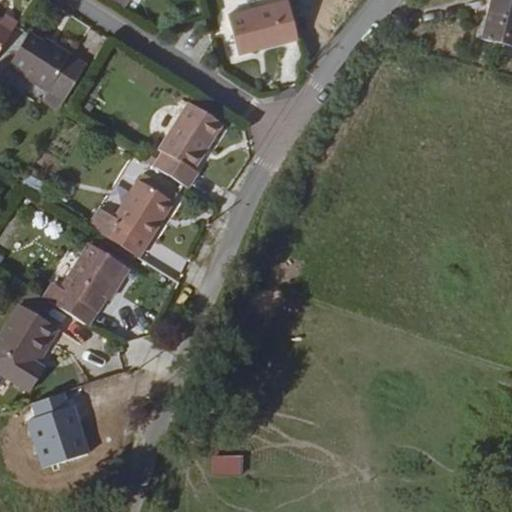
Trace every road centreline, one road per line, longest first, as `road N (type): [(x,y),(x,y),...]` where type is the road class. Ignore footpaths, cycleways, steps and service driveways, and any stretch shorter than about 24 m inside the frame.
road 1 (residential): [(129,511),(216,243),(287,132)]
road 2 (residential): [(70,0),(287,132)]
road 3 (residential): [(287,132),(382,0)]
